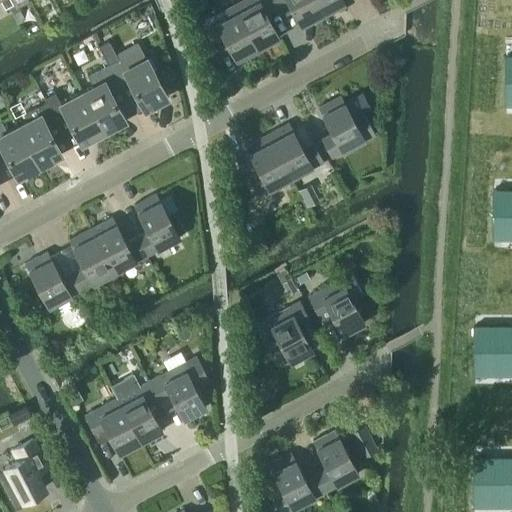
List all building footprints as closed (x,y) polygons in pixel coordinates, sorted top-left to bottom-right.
[(234,4),(257,49),(258,48),(254,42),(275,31),(278,38),(279,37),(265,11),(276,6),(273,0),(247,0),(249,4),(238,10),(234,4)] [(273,0),(276,6),(287,0),(301,26),(302,25),(298,19),(318,8),(322,14),(314,0),(273,0)] [(342,0),(314,0),(322,14),(323,14),(319,7),(332,0),(341,0),(343,3),(344,2),(342,0)] [(257,49),(234,4),(233,4),(237,11),(225,17),(222,10),(201,21),(211,40),(222,35),(236,60),(237,60),(233,53),(253,42),(257,49)] [(98,46),(108,63),(121,88),(131,83),(144,109),(167,97),(146,57),(124,69),(118,58),(108,41),(98,46)] [(93,85),(82,91),(103,131),(124,119),(111,94),(121,88),(108,63),(87,74),(93,85)] [(67,117),(81,142),(103,131),(82,91),(60,103),(54,92),(44,97),(46,101),(57,123),(67,117)] [(374,133),(363,112),(371,108),(362,91),(344,100),(340,94),(339,95),(343,101),(331,107),(328,101),(318,106),(331,132),(321,138),(331,157),(343,150),(339,144),(359,133),(363,139),(374,133)] [(29,119),(18,125),(39,164),(61,153),(47,128),(57,123),(46,101),(25,112),(29,119)] [(1,120),(0,120),(0,152),(4,151),(17,176),(39,164),(18,125),(6,131),(1,120)] [(289,122),(267,133),(291,178),(288,171),(308,160),(311,167),(323,161),(313,142),(302,147),(289,122)] [(267,133),(245,145),(259,171),(248,176),(258,195),(270,189),(266,182),(287,172),(290,178),(291,178),(267,133)] [(511,154),(496,155),(496,203),(511,203),(511,154)] [(178,238),(180,237),(156,192),(133,204),(147,230),(136,236),(147,255),(158,248),(155,242),(175,231),(178,238)] [(147,255),(136,236),(126,241),(112,216),(102,221),(106,227),(94,233),(91,227),(90,227),(114,272),(115,272),(111,265),(131,254),(135,261),(147,255)] [(82,264),(71,270),(82,289),(93,283),(90,276),(110,266),(113,272),(114,272),(90,227),(69,239),(82,264)] [(61,276),(47,250),(25,262),(48,307),(50,306),(46,300),(66,289),(70,295),(82,289),(71,270),(61,276)] [(363,294),(351,272),(307,295),(318,314),(328,308),(342,334),(343,334),(340,327),(360,316),(363,323),(365,322),(352,299),(363,294)] [(282,282),(288,294),(297,289),(291,278),(282,282)] [(480,290),(480,339),(500,339),(500,290),(480,290)] [(511,290),(500,290),(500,339),(511,338),(511,290)] [(282,346),(290,362),(291,361),(288,355),(308,344),(311,350),(312,350),(299,324),(310,318),(300,300),(256,323),(271,352),(282,346)] [(170,369),(149,379),(159,398),(170,393),(183,418),(185,418),(181,411),(201,401),(205,407),(206,407),(195,386),(209,379),(197,354),(181,363),(184,369),(173,375),(170,369)] [(140,440),(161,430),(162,430),(155,417),(166,411),(159,398),(149,379),(117,397),(140,441),(141,441),(140,440)] [(140,441),(117,397),(84,414),(98,441),(109,435),(119,453),(120,452),(116,446),(136,435),(140,442),(140,441)] [(25,404),(20,406),(8,412),(10,418),(13,424),(31,415),(27,408),(25,404)] [(511,423),(501,424),(501,472),(511,472),(511,423)] [(481,424),(481,472),(500,472),(500,424),(481,424)] [(367,426),(349,435),(362,459),(379,450),(367,426)] [(322,435),(312,440),(326,466),(315,471),(325,490),(337,484),(334,477),(354,467),(357,473),(358,473),(335,428),(334,429),(337,435),(326,441),(322,435)] [(5,466),(8,472),(0,475),(0,482),(11,504),(45,487),(33,465),(44,459),(32,438),(13,448),(18,459),(5,466)] [(270,463),(268,463),(281,487),(270,492),(280,511),(284,511),(292,508),(289,501),(311,490),(314,496),(325,490),(315,471),(305,477),(291,451),(281,456),(270,463)]
